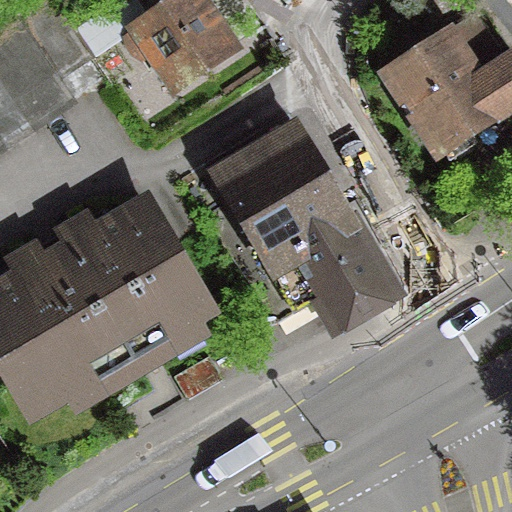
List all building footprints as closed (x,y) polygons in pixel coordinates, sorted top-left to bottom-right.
[(50,0),(28,0),(0,28),(0,145),(69,99),(58,82),(90,60),(90,59),(73,33),(50,0)] [(109,10),(73,33),(90,59),(120,40),(122,49),(127,57),(137,62),(147,56),(169,90),(229,50),(194,0),(175,0),(125,34),(109,10)] [(469,17),(381,75),(435,156),(440,153),(445,161),(469,145),(471,147),(503,126),(499,119),(511,110),(511,59),(509,54),(498,61),(469,17)] [(172,180),(203,226),(270,325),(314,300),(327,323),(386,289),(356,240),(370,232),(362,218),(348,226),(282,116),(172,180)] [(9,280),(0,285),(0,365),(30,416),(86,383),(107,388),(162,355),(167,335),(202,315),(138,205),(92,232),(71,226),(53,237),(61,251),(41,263),(33,249),(14,260),(9,280)] [(204,358),(169,379),(182,402),(218,382),(204,358)]
